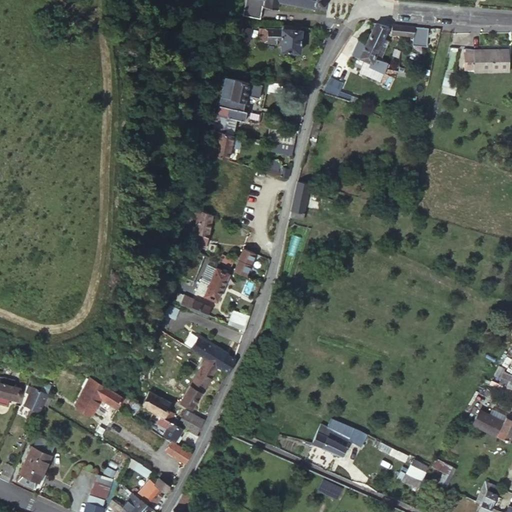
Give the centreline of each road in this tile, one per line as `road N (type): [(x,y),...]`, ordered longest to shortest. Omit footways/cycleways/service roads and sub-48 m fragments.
road 1 (residential): [(247,341),(311,82),(357,6)]
road 2 (residential): [(211,421),(424,511)]
road 3 (residential): [(511,19),(357,6)]
